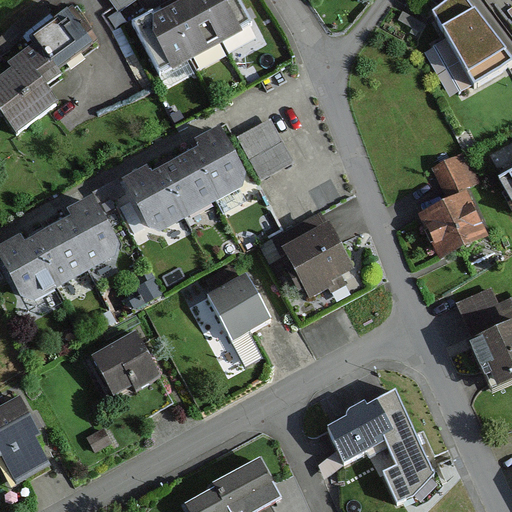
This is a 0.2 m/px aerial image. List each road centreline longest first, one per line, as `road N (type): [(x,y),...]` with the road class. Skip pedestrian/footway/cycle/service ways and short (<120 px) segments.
road 1 (residential): [(412,324),(81,511)]
road 2 (residential): [(0,236),(325,67)]
road 3 (residential): [(412,324),(325,67)]
road 4 (residential): [(502,511),(412,324)]
